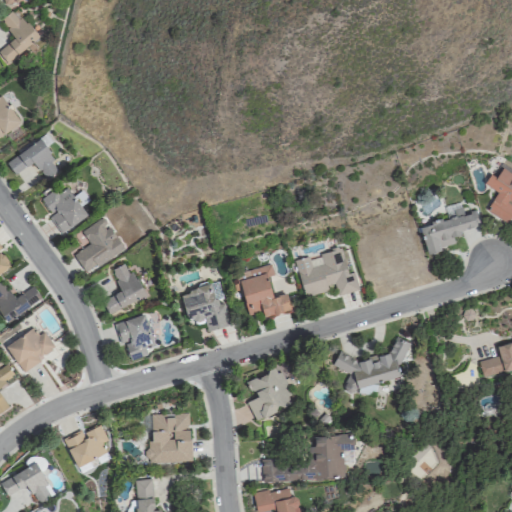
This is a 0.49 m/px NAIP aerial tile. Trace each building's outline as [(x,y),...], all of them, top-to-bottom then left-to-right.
[(0,21),(13,36),(0,47),(0,55),(7,63),(38,35),(13,8),(0,19),(0,21)] [(5,161),(14,174),(32,161),(45,180),(60,170),(38,138),(5,161)] [(496,191),(485,209),(507,222),(511,213),(511,175),(500,169),(495,177),(489,173),(483,183),(496,191)] [(86,215),(67,187),(57,193),(54,188),(38,199),(60,233),(86,215)] [(475,227),(471,211),(462,213),(460,207),(452,209),(454,217),(419,226),(426,252),(454,245),(451,233),(475,227)] [(80,231),(88,244),(72,254),(85,273),(121,249),(101,217),(80,231)] [(294,261),(303,295),(335,287),(337,295),(358,289),(353,271),(347,273),(340,248),(294,261)] [(107,313),(144,295),(132,270),(127,272),(122,263),(109,270),(120,290),(100,300),(107,313)] [(248,314),(261,311),(263,317),(290,310),(285,292),(271,296),(266,274),(272,272),(270,264),(238,272),(248,314)] [(15,314),(39,298),(31,286),(12,298),(0,280),(0,309),(3,314),(11,308),(15,314)] [(206,330),(229,324),(223,302),(214,304),(209,284),(179,291),(185,315),(191,314),(193,322),(203,320),(206,330)] [(114,322),(120,342),(124,341),(129,359),(146,354),(144,348),(153,345),(144,313),(114,322)] [(20,370),(55,350),(43,330),(34,335),(30,328),(22,333),(19,329),(2,339),(20,370)] [(387,352),(358,360),(337,351),(330,367),(344,373),(348,388),(346,392),(356,389),(365,393),(374,391),(378,381),(399,375),(397,368),(408,341),(394,335),(387,352)] [(481,375),(511,368),(511,339),(495,343),(498,356),(477,361),(481,375)] [(254,420),(275,411),(274,409),(289,402),(286,395),(290,393),(278,366),(246,380),(253,397),(245,400),(254,420)] [(150,414),(151,441),(145,441),(146,463),(190,461),(188,412),(150,414)] [(62,439),(80,429),(82,432),(98,424),(107,439),(102,443),(106,451),(77,468),(62,439)] [(353,463),(351,433),(307,435),(309,477),(343,475),(342,463),(353,463)] [(0,479),(0,484),(6,495),(26,484),(35,501),(51,492),(35,461),(0,479)] [(150,478),(133,479),(135,511),(134,511),(159,511),(159,508),(153,509),(150,478)] [(251,491),(255,511),(256,511),(271,509),(271,511),(295,511),(292,495),(289,496),(287,488),(268,491),(267,488),(251,491)]
